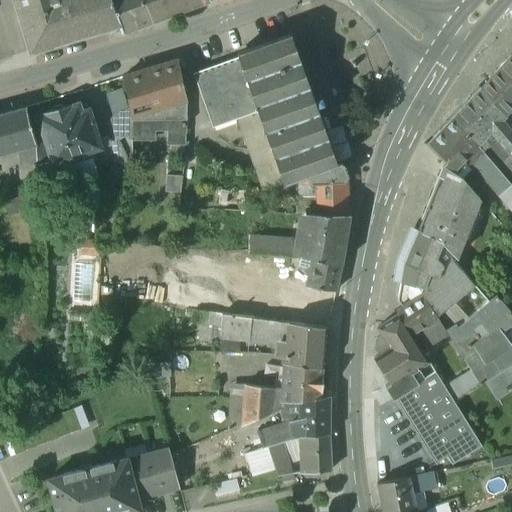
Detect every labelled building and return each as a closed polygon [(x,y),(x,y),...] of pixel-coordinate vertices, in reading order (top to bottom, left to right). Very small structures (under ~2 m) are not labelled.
[(15,0),(31,51),(114,24),(119,33),(123,31),(111,0),(15,0)] [(160,0),(111,0),(123,31),(166,16),(160,0)] [(160,0),(166,16),(210,1),(210,0),(160,0)] [(290,34),(239,52),(259,111),(264,124),(284,183),(301,177),(314,173),(337,165),(301,59),(299,60),(290,34)] [(511,54),(490,78),(511,100),(511,54)] [(241,58),(194,75),(213,128),(259,111),(241,58)] [(178,59),(123,76),(131,109),(132,115),(161,107),(163,113),(170,111),(171,105),(186,100),(187,99),(178,59)] [(481,87),(503,112),(511,104),(511,100),(490,78),(481,87)] [(481,87),(453,117),(475,144),(485,135),(489,131),(505,115),(503,112),(481,87)] [(186,100),(171,105),(170,111),(169,133),(186,133),(186,100)] [(78,103),(64,108),(63,105),(61,105),(54,107),(52,108),(52,111),(38,116),(40,121),(53,162),(68,157),(71,163),(90,157),(90,150),(100,147),(88,108),(81,111),(78,103)] [(27,107),(0,114),(0,152),(27,145),(36,143),(31,123),(27,107)] [(131,109),(116,113),(106,123),(110,137),(131,139),(132,115),(131,109)] [(511,123),(505,115),(489,131),(511,155),(511,123)] [(453,117),(427,143),(446,161),(443,165),(462,178),(473,166),(498,196),(504,191),(511,199),(511,187),(475,144),(453,117)] [(53,162),(40,121),(31,123),(36,143),(37,167),(53,162)] [(264,124),(241,131),(262,191),(284,183),(264,124)] [(186,133),(169,133),(169,143),(185,144),(186,133)] [(485,135),(475,144),(511,187),(511,167),(509,164),(505,167),(503,163),(506,160),(485,135)] [(131,139),(110,137),(113,160),(132,161),(132,139),(131,139)] [(37,167),(36,143),(27,145),(27,151),(22,156),(23,179),(37,179),(37,167)] [(337,165),(314,173),(317,183),(329,182),(328,179),(333,178),(333,182),(345,181),(348,176),(345,167),(341,163),(337,165)] [(443,165),(418,229),(442,240),(442,241),(442,242),(456,256),(480,199),(475,193),(462,178),(443,165)] [(314,173),(301,177),(301,184),(317,184),(317,183),(314,173)] [(183,178),(168,176),(166,191),(181,193),(183,178)] [(317,184),(301,184),(300,198),(318,197),(318,214),(349,216),(348,181),(345,181),(333,182),(333,178),(328,179),(329,182),(317,183),(317,184)] [(6,200),(10,214),(29,209),(25,195),(6,200)] [(46,211),(46,197),(37,197),(37,211),(46,211)] [(318,197),(300,198),(300,213),(304,214),(318,214),(318,197)] [(318,214),(304,214),(298,246),(296,256),(299,256),(299,255),(301,255),(315,258),(316,258),(316,259),(341,264),(349,216),(318,214)] [(418,229),(416,236),(414,235),(404,259),(405,260),(404,262),(401,282),(417,284),(423,293),(435,313),(450,300),(428,275),(442,242),(442,241),(442,240),(418,229)] [(292,238),(249,236),(248,252),(290,256),(291,245),(292,238)] [(97,240),(81,240),(80,252),(97,252),(97,240)] [(456,256),(442,242),(428,275),(450,300),(472,281),(469,277),(461,268),(452,259),(456,256)] [(298,246),(291,245),(290,256),(296,256),(298,246)] [(485,262),(478,253),(472,258),(479,267),(485,262)] [(315,258),(301,255),(299,269),(308,270),(313,267),(315,260),(315,258)] [(472,258),(461,268),(469,277),(479,267),(472,258)] [(341,264),(315,260),(313,267),(308,270),(311,276),(309,287),(336,291),(341,264)] [(260,278),(237,274),(234,290),(258,293),(260,278)] [(472,281),(450,300),(467,318),(488,300),(472,281)] [(309,287),(281,282),(279,303),(307,307),(305,323),(328,327),(333,327),(336,291),(309,287)] [(417,284),(401,282),(398,300),(402,306),(423,293),(417,284)] [(258,293),(234,290),(232,299),(230,313),(255,316),(256,311),(258,293)] [(402,306),(396,310),(398,313),(398,314),(421,348),(447,331),(445,329),(435,313),(423,293),(402,306)] [(511,320),(511,312),(496,293),(488,300),(508,324),(511,320)] [(232,299),(225,298),(224,308),(219,307),(218,311),(222,312),(230,313),(232,299)] [(458,326),(458,327),(471,348),(501,328),(508,324),(488,300),(467,318),(458,326)] [(230,313),(222,312),(221,337),(270,341),(271,319),(263,318),(255,316),(230,313)] [(398,313),(378,326),(383,334),(376,338),(375,347),(380,354),(374,357),(392,384),(412,371),(428,360),(421,349),(421,348),(398,314),(398,313)] [(305,323),(271,319),(270,341),(280,341),(279,355),(286,355),(325,358),(328,327),(305,323)] [(457,323),(445,329),(447,331),(461,354),(471,348),(458,327),(458,326),(457,323)] [(511,342),(501,328),(478,343),(487,355),(491,356),(511,343),(511,342)] [(471,348),(461,354),(470,369),(491,356),(487,355),(478,343),(471,348)] [(511,343),(491,356),(470,369),(480,384),(511,363),(511,343)] [(230,353),(229,363),(237,363),(237,353),(230,353)] [(256,353),(237,353),(237,363),(237,370),(256,368),(256,353)] [(325,358),(286,355),(283,389),(281,401),(283,401),(299,399),(321,397),(325,358)] [(444,386),(428,360),(412,371),(392,384),(437,459),(446,454),(452,462),(468,451),(471,456),(483,449),(454,401),(444,386)] [(470,369),(444,386),(454,401),(480,384),(470,369)] [(283,389),(247,384),(243,423),(247,421),(260,415),(283,404),(283,401),(281,401),(283,389)] [(321,397),(299,399),(300,418),(291,420),(293,438),(301,436),(328,434),(329,397),(321,397)] [(74,408),(7,433),(15,454),(82,429),(74,408)] [(260,415),(247,421),(255,450),(267,447),(266,445),(261,429),(264,428),(260,415)] [(264,428),(261,429),(266,445),(268,444),(281,441),(293,438),(291,420),(264,428)] [(328,434),(301,436),(303,471),(330,470),(328,434)] [(281,441),(268,444),(278,475),(292,473),(281,441)] [(168,448),(148,453),(158,492),(179,487),(171,456),(168,448)] [(148,453),(127,459),(137,498),(158,492),(148,453)] [(127,458),(48,478),(56,511),(125,511),(124,507),(138,503),(137,498),(127,459),(127,458)] [(408,477),(377,483),(383,511),(414,511),(416,511),(412,493),(434,488),(431,473),(408,477)] [(416,511),(414,511),(456,511),(453,501),(449,500),(416,511)]
